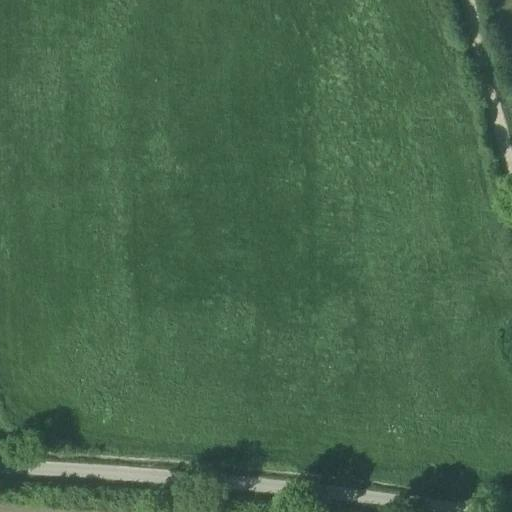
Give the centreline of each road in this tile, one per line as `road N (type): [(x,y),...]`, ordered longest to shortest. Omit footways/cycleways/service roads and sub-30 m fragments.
road 1 (unclassified): [(473,511),(126,468),(0,462)]
road 2 (track): [(511,171),(470,0)]
